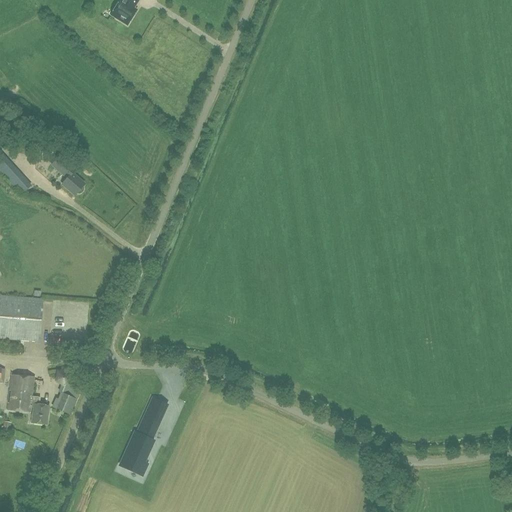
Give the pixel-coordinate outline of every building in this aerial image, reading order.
[(120,0),(116,7),(111,15),(127,26),(136,11),(133,9),(138,0),(122,0),(122,2),(120,0)] [(0,151),(0,171),(16,189),(26,180),(0,151)] [(36,160),(48,180),(55,176),(48,165),(53,162),(47,153),(36,160)] [(84,187),(83,185),(84,184),(71,173),(72,172),(66,167),(62,171),(68,176),(62,184),(74,195),(75,194),(78,194),(80,194),(81,194),(83,192),(84,189),(84,187)] [(0,339),(40,342),(43,300),(0,296),(0,339)] [(68,311),(68,319),(71,319),(71,331),(77,331),(77,327),(86,327),(86,318),(84,318),(84,311),(68,311)] [(46,426),(49,407),(39,406),(40,399),(32,398),(35,378),(11,375),(7,410),(30,413),(31,408),(33,408),(31,424),(46,426)] [(77,397),(66,393),(58,411),(69,416),(77,397)] [(141,474),(146,464),(141,462),(152,440),(151,440),(167,405),(152,398),(136,433),(135,433),(120,465),(141,474)] [(10,431),(12,423),(4,422),(3,427),(2,426),(1,430),(10,431)] [(180,455),(184,446),(175,442),(171,451),(180,455)] [(0,446),(0,444),(0,498),(16,499),(19,468),(8,467),(7,476),(0,475),(0,446)]
